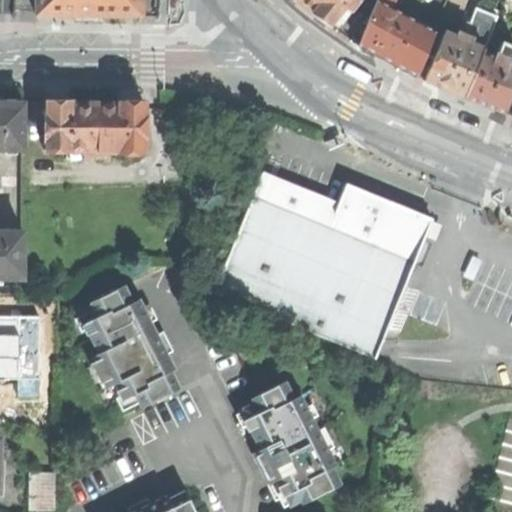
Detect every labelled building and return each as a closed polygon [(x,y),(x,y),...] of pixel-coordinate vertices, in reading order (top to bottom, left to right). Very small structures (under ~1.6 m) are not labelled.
[(91,11),(145,11),(145,0),(40,0),(40,10),(91,11)] [(317,14),(331,24),(338,15),(345,20),(359,0),(297,0),(317,14)] [(387,61),(416,77),(434,32),(377,1),(359,46),(387,61)] [(446,90),(464,97),(482,53),(497,16),(476,7),(468,25),(476,28),(472,40),(458,35),(457,39),(444,33),(424,81),(446,90)] [(503,113),(511,91),(511,65),(511,64),(511,47),(503,44),(497,59),(482,53),(464,97),(486,106),(503,113)] [(0,153),(5,154),(5,152),(24,153),(24,104),(0,103),(0,153)] [(64,105),(47,105),(47,155),(67,155),(83,155),(97,155),(98,108),(72,107),(72,105),(64,105)] [(119,108),(98,108),(97,155),(119,155),(119,158),(145,158),(145,138),(147,138),(147,124),(145,124),(146,106),(131,106),(119,106),(119,108)] [(218,296),(378,362),(384,349),(436,223),(351,188),(342,211),(318,201),(266,180),(218,296)] [(0,282),(24,283),(24,234),(6,234),(6,232),(0,232),(0,282)] [(126,287),(91,304),(99,319),(85,325),(100,356),(93,360),(99,374),(108,370),(115,384),(107,388),(108,390),(117,386),(125,403),(136,397),(142,410),(162,400),(181,391),(173,373),(176,372),(159,336),(155,338),(149,325),(146,327),(142,318),(148,315),(141,301),(134,305),(126,287)] [(152,324),(148,315),(142,318),(146,327),(149,325),(152,324)] [(10,361),(0,360),(0,381),(10,381),(10,361)] [(99,374),(107,388),(115,384),(108,370),(99,374)] [(297,493),(303,506),(342,487),(334,470),(337,468),(319,432),(315,434),(310,422),(314,421),(302,397),(295,401),(286,383),(264,394),(268,402),(256,408),(259,415),(246,421),(254,438),(260,435),(267,449),(261,452),(254,456),(257,464),(261,470),(270,466),(285,498),(297,493)] [(252,400),(256,408),(268,402),(264,394),(252,400)] [(487,510),(493,511),(511,511),(511,416),(511,417),(487,510)] [(246,442),(254,438),(246,421),(238,425),(246,442)] [(319,432),(314,421),(310,422),(315,434),(319,432)] [(254,438),(261,452),(267,449),(260,435),(254,438)] [(277,503),(285,498),(270,466),(261,470),(277,503)] [(37,511),(55,511),(56,476),(38,476),(37,511)] [(194,511),(186,493),(169,501),(168,498),(137,511),(194,511)]
